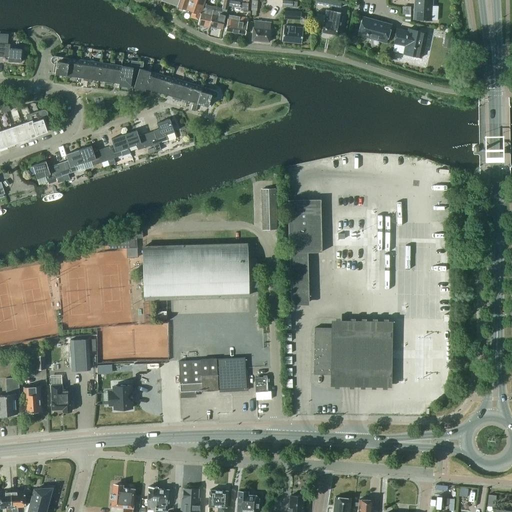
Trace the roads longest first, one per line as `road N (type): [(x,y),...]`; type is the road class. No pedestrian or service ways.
road 1 (secondary): [(495,416),(488,0)]
road 2 (secondary): [(465,443),(143,438)]
road 3 (residential): [(154,455),(325,465)]
